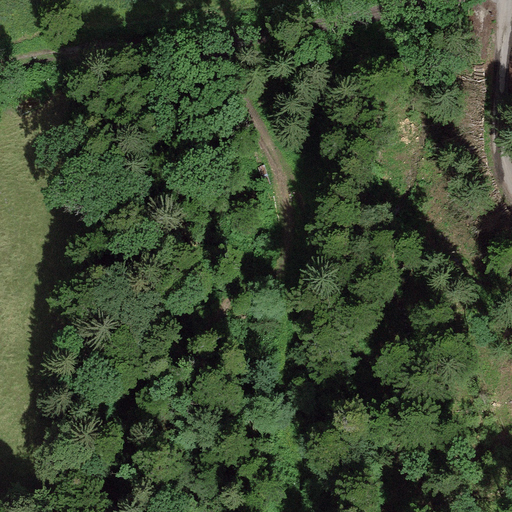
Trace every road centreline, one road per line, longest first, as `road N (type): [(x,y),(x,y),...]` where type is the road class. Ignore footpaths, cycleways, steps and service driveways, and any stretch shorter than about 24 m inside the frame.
road 1 (track): [(0,64),(96,42),(220,36)]
road 2 (track): [(220,36),(423,0)]
road 3 (track): [(511,193),(500,163),(504,20)]
